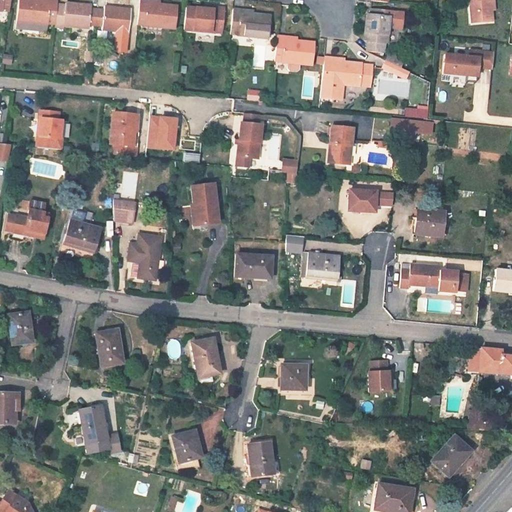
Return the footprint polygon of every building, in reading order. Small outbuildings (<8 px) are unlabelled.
[(10,0),(0,0),(0,11),(9,12),(10,0)] [(18,0),(17,21),(16,29),(29,30),(30,22),(48,24),(55,25),(57,5),(57,0),(50,0),(50,2),(37,0),(32,0),(18,0)] [(159,5),(146,4),(146,1),(140,0),(139,0),(137,26),(176,29),(177,7),(159,5)] [(469,0),(471,24),(492,22),(491,11),(490,0),(469,0)] [(63,26),(89,28),(89,25),(96,26),(97,10),(91,9),(91,6),(65,4),(65,6),(57,5),(55,25),(55,27),(63,28),(63,26)] [(104,11),(97,10),(96,26),(102,27),(102,30),(128,32),(130,10),(104,8),(104,11)] [(225,8),(217,8),(217,11),(204,10),(186,8),(183,30),(222,34),(225,8)] [(252,15),(239,13),(239,10),(232,9),(230,35),(268,39),(270,16),(252,15)] [(367,16),(364,42),(367,42),(366,52),(382,54),(383,44),(386,44),(388,28),(389,18),(386,18),(386,11),(370,9),(370,16),(367,16)] [(401,27),(403,13),(386,11),(386,18),(389,18),(388,28),(399,29),(401,27)] [(30,22),(29,30),(47,32),(48,24),(30,22)] [(296,41),(283,40),(284,37),(276,36),(274,61),(287,63),(287,69),(289,72),(296,73),(299,70),(300,64),(312,66),(315,43),(296,41)] [(444,55),(442,74),(466,76),(465,82),(475,83),(477,68),(491,70),(493,54),(469,51),(469,58),(444,55)] [(13,57),(4,56),(3,65),(12,66),(13,57)] [(344,62),(331,61),(331,58),(324,57),(321,83),(319,98),(341,101),(342,91),(340,91),(341,85),(369,88),(372,65),(362,64),(344,62)] [(395,57),(392,64),(401,69),(404,62),(395,57)] [(386,61),(382,69),(398,76),(401,69),(392,64),(386,61)] [(416,112),(405,111),(404,117),(426,120),(427,110),(416,109),(416,112)] [(38,132),(36,147),(60,150),(61,139),(59,139),(61,121),(57,121),(58,113),(40,111),(39,119),(40,119),(39,132),(38,132)] [(135,131),(137,115),(112,113),(109,145),(115,145),(115,155),(135,157),(136,147),(129,147),(130,130),(135,131)] [(259,115),(244,113),(243,123),(240,123),(237,157),(236,167),(248,169),(249,159),(257,159),(261,125),(258,125),(259,121),(259,115)] [(422,120),(391,117),(390,131),(398,132),(415,134),(420,134),(422,120)] [(348,146),(351,146),(353,128),(331,126),(329,144),(331,144),(331,148),(329,149),(327,163),(346,165),(348,146)] [(135,131),(130,130),(129,147),(136,147),(137,147),(138,131),(135,131)] [(415,134),(398,132),(397,141),(414,143),(415,134)] [(0,143),(0,160),(7,161),(10,145),(7,144),(0,143)] [(283,161),(282,172),(296,173),(297,162),(283,161)] [(198,226),(217,223),(213,184),(190,187),(193,206),(196,206),(198,226)] [(375,193),(349,191),(348,202),(352,202),(351,212),(374,212),(374,205),(375,194),(375,193)] [(392,195),(375,194),(374,205),(391,206),(392,195)] [(134,203),(112,200),(113,222),(132,224),(134,203)] [(26,218),(16,216),(15,217),(13,232),(12,233),(24,235),(43,239),(48,215),(43,214),(45,204),(30,201),(28,211),(26,218)] [(193,206),(190,206),(192,226),(198,226),(196,206),(193,206)] [(443,212),(417,209),(416,218),(418,218),(416,234),(440,237),(443,212)] [(5,231),(13,232),(15,217),(8,215),(5,231)] [(94,251),(100,230),(69,220),(63,242),(94,251)] [(154,281),(160,238),(138,234),(137,245),(129,244),(127,261),(133,262),(131,277),(137,278),(154,281)] [(299,237),(285,236),(285,251),(297,252),(299,237)] [(339,256),(307,253),(305,277),(337,280),(339,256)] [(270,276),(271,257),(235,254),(234,277),(258,279),(258,275),(270,276)] [(439,267),(401,264),(400,284),(399,288),(408,289),(408,285),(437,288),(437,291),(455,293),(455,291),(457,274),(456,273),(438,271),(439,267)] [(511,272),(496,270),(493,291),(511,293),(511,272)] [(467,275),(457,274),(455,291),(466,292),(467,275)] [(26,313),(8,316),(11,345),(31,342),(29,325),(27,325),(26,313)] [(106,332),(95,334),(100,367),(122,364),(119,347),(122,347),(119,327),(105,330),(106,332)] [(212,339),(191,344),(198,378),(200,378),(211,375),(219,374),(212,339)] [(468,371),(478,372),(480,349),(473,348),(473,351),(470,351),(468,371)] [(501,351),(480,349),(478,372),(511,375),(511,356),(501,356),(501,351)] [(386,361),(369,362),(370,372),(367,372),(368,393),(388,391),(388,371),(386,371),(386,361)] [(280,390),(304,390),(305,366),(280,365),(280,390)] [(211,375),(200,378),(201,384),(212,382),(211,375)] [(21,394),(0,393),(0,424),(13,424),(14,412),(20,412),(21,394)] [(486,398),(476,397),(474,411),(483,413),(484,414),(486,398)] [(99,406),(78,410),(87,454),(108,450),(105,437),(102,419),(101,419),(99,406)] [(474,411),(468,410),(467,430),(491,431),(492,420),(484,414),(483,413),(474,411)] [(191,431),(171,437),(178,463),(175,464),(177,470),(199,467),(197,458),(199,458),(195,442),(197,442),(195,436),(192,436),(191,431)] [(116,435),(105,437),(108,450),(109,454),(119,452),(116,435)] [(453,436),(430,462),(447,477),(458,465),(456,462),(467,449),(453,436)] [(269,443),(246,445),(249,465),(247,466),(248,477),(272,474),(277,474),(276,462),(271,463),(269,443)] [(456,462),(458,465),(470,451),(467,449),(456,462)] [(369,470),(370,463),(361,461),(360,468),(369,470)] [(397,511),(408,511),(412,490),(377,484),(373,510),(384,511),(385,508),(398,510),(397,511)] [(0,502),(0,511),(31,511),(28,504),(7,491),(0,502)] [(364,495),(363,506),(371,507),(371,495),(364,495)]
